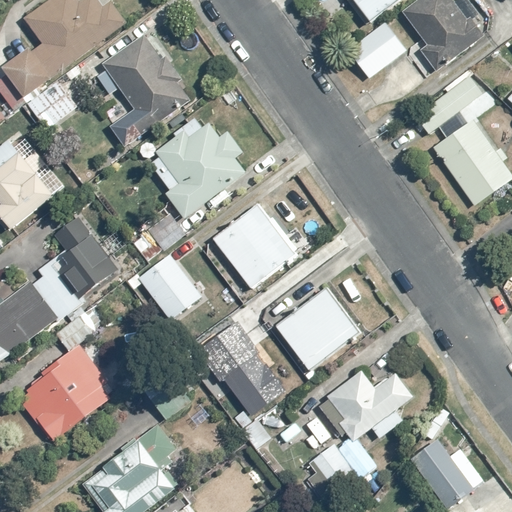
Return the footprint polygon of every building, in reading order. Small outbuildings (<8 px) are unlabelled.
[(55,77),(127,21),(110,0),(48,0),(24,19),(40,39),(3,69),(26,100),(55,77)] [(355,0),(371,21),(398,0),(355,0)] [(479,41),(444,0),(419,0),(397,18),(423,49),(418,53),(437,76),(479,41)] [(407,51),(386,22),(348,50),(370,79),(407,51)] [(136,107),(117,122),(109,129),(126,150),(195,94),(193,91),(144,31),(102,65),(136,107)] [(439,129),(446,140),(434,148),(476,208),(511,182),(511,173),(474,120),(489,110),(480,96),(483,94),(467,71),(452,82),(455,87),(415,115),(430,136),(439,129)] [(82,122),(74,113),(80,109),(55,77),(26,100),(23,102),(47,134),(54,129),(61,138),(82,122)] [(172,133),(175,137),(156,152),(163,162),(154,168),(170,190),(167,193),(185,218),(246,173),(235,158),(243,152),(229,132),(221,138),(208,119),(200,125),(194,116),(172,133)] [(20,129),(9,138),(0,145),(0,204),(2,208),(0,209),(0,214),(12,230),(56,195),(67,186),(20,129)] [(290,260),(254,213),(210,246),(247,294),(290,260)] [(172,214),(147,233),(133,243),(146,262),(160,251),(162,253),(188,235),(172,214)] [(0,362),(84,303),(81,299),(120,271),(81,216),(57,233),(68,249),(39,270),(42,275),(0,304),(0,362)] [(138,273),(127,281),(162,327),(202,296),(171,254),(141,277),(138,273)] [(354,338),(323,297),(274,334),(305,375),(354,338)] [(103,324),(92,308),(57,334),(69,349),(103,324)] [(238,322),(203,347),(192,354),(215,387),(226,380),(251,416),(287,391),(238,322)] [(118,393),(81,345),(17,394),(54,442),(118,393)] [(169,367),(144,387),(169,419),(194,400),(169,367)] [(372,427),(381,438),(404,421),(396,410),(414,396),(396,373),(375,389),(362,372),(319,405),(336,428),(344,438),(348,434),(351,438),(338,449),(334,444),(309,463),(316,472),(307,479),(326,503),(376,465),(357,439),(372,427)] [(289,423),(277,406),(266,414),(278,430),(289,423)] [(243,416),(236,422),(249,440),(234,451),(250,473),(265,462),(256,449),(271,438),(261,423),(252,429),(243,416)] [(159,423),(138,439),(82,481),(105,511),(146,511),(176,490),(164,474),(179,463),(174,457),(190,445),(178,428),(168,435),(159,423)] [(447,508),(449,510),(487,483),(485,481),(461,448),(451,456),(439,440),(412,459),(447,508)] [(511,511),(511,507),(504,496),(482,511),(480,511),(469,496),(449,510),(448,511),(511,511)]
